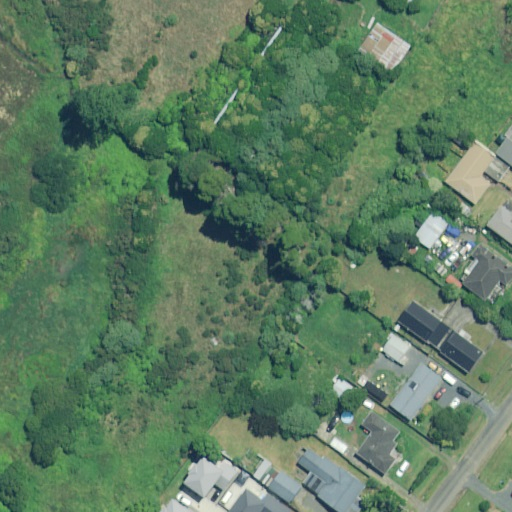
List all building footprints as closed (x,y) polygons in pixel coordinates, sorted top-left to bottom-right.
[(373,26),(357,52),(394,75),(410,49),(373,26)] [(511,130),(495,154),(511,167),(511,130)] [(508,169),(473,144),(445,182),(476,204),(481,196),(485,198),(493,187),(480,178),(484,173),(498,182),(508,169)] [(425,192),(418,187),(410,198),(416,203),(425,192)] [(511,199),(509,197),(486,225),(511,245),(511,199)] [(447,223),(431,212),(413,238),(429,249),(447,223)] [(511,280),(481,258),(461,284),(491,306),(504,289),(511,280)] [(484,352),(413,302),(398,322),(469,372),(484,352)] [(345,349),(322,332),(317,340),(340,356),(345,349)] [(410,347),(392,335),(381,350),(399,363),(410,347)] [(322,348),(310,340),(304,349),(317,356),(322,348)] [(441,379),(421,364),(390,405),(410,421),(441,379)] [(356,390),(345,378),(331,391),(343,403),(356,390)] [(387,424),(372,412),(363,425),(374,433),(358,454),(385,475),(397,459),(390,454),(397,445),(392,441),(405,424),(393,415),(387,424)] [(322,459),(310,449),(299,463),(312,474),(304,484),(338,511),(360,511),(363,510),(356,504),(370,487),(344,466),(342,470),(325,456),(322,459)] [(208,456),(188,482),(210,499),(220,486),(226,491),(240,472),(230,464),(225,470),(208,456)] [(303,486),(282,472),(270,489),(291,503),(303,486)] [(252,493),(237,511),(293,511),(294,511),(272,495),(266,503),(252,493)] [(197,511),(179,499),(169,511),(197,511)]
